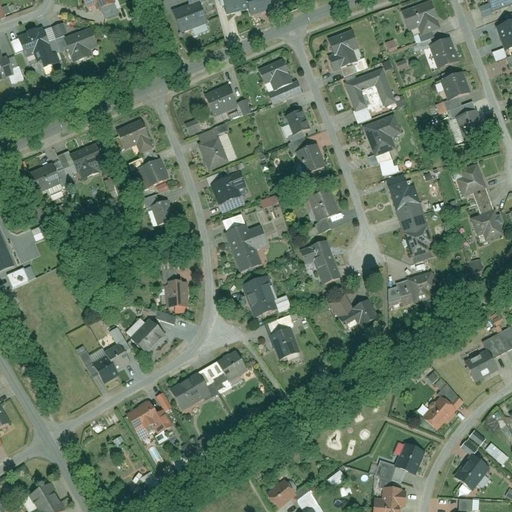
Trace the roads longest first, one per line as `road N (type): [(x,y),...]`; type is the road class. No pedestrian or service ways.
road 1 (residential): [(151,85),(205,241),(206,327),(193,354),(49,443)]
road 2 (residential): [(290,25),(362,220),(364,252)]
road 3 (residential): [(151,85),(0,152)]
road 4 (residential): [(511,152),(454,0)]
road 5 (residential): [(424,511),(442,444),(489,395),(511,383)]
